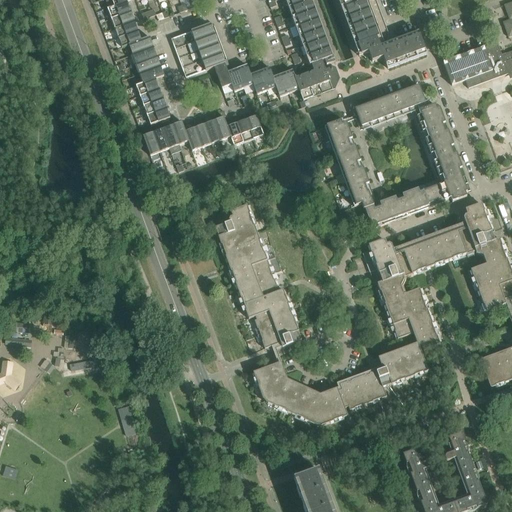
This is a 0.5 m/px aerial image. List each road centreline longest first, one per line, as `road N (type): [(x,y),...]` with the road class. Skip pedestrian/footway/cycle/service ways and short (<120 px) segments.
road 1 (tertiary): [(251,511),(61,0)]
road 2 (residential): [(485,193),(414,0)]
